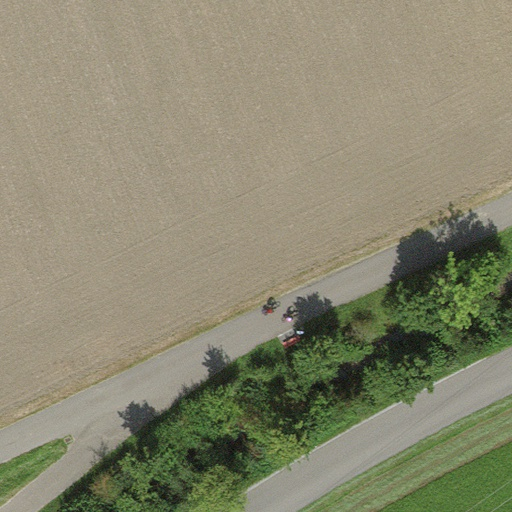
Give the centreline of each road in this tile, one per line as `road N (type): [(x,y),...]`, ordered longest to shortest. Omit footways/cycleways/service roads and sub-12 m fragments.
road 1 (track): [(156,377),(511,212)]
road 2 (unclassified): [(511,374),(349,457),(264,511)]
road 3 (track): [(17,511),(116,429),(156,377)]
road 4 (track): [(0,450),(156,377)]
